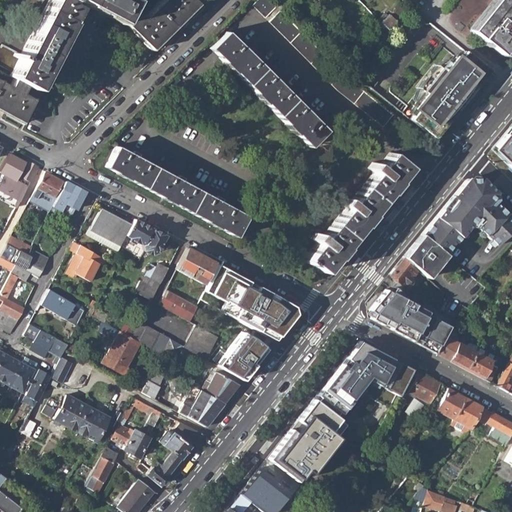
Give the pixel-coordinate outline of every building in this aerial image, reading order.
[(70,0),(48,0),(19,55),(8,76),(13,79),(26,86),(31,88),(75,7),(69,4),(70,0)] [(76,0),(85,4),(118,22),(126,7),(129,0),(76,0)] [(126,7),(118,22),(125,26),(150,49),(162,37),(184,13),(195,2),(192,0),(160,0),(143,19),(135,12),(126,7)] [(257,0),(253,4),(266,17),(277,7),(269,0),(257,0)] [(511,0),(495,0),(472,30),(501,54),(511,40),(511,0)] [(395,9),(400,14),(404,9),(399,5),(395,9)] [(352,101),(383,127),(393,115),(343,75),(281,11),(270,21),(336,89),(352,101)] [(381,22),(388,29),(395,20),(388,14),(381,22)] [(215,53),(218,56),(244,82),(261,66),(247,53),(235,40),(231,36),(227,32),(209,48),(215,53)] [(0,71),(8,76),(19,55),(0,45),(0,71)] [(418,108),(409,119),(432,138),(487,70),(464,51),(454,63),(451,60),(442,71),(438,67),(419,90),(422,93),(413,104),(418,108)] [(275,113),(291,97),(278,84),(261,66),(244,82),(275,113)] [(0,80),(0,110),(1,110),(21,122),(33,99),(22,93),(26,86),(13,79),(9,86),(0,80)] [(291,97),(275,113),(308,147),(324,131),(307,113),(291,97)] [(511,130),(508,128),(491,149),(503,160),(508,154),(509,156),(511,154),(511,130)] [(141,185),(151,165),(135,156),(116,146),(108,160),(105,166),(141,185)] [(308,261),(322,272),(334,256),(336,254),(338,252),(364,221),(365,220),(367,217),(393,186),(394,184),(395,183),(408,167),(390,152),(378,167),(372,162),(368,168),(373,173),(349,202),(343,197),(338,204),(344,208),(320,237),(314,233),(309,238),(315,243),(302,259),(305,262),(306,263),(308,261)] [(19,176),(28,181),(36,167),(26,161),(19,176)] [(186,210),(197,190),(178,180),(151,165),(141,185),(162,197),(186,210)] [(472,171),(420,235),(443,254),(466,226),(470,225),(475,230),(479,230),(495,246),(511,228),(511,220),(490,198),(495,192),(473,170),(472,171)] [(44,171),(35,188),(47,194),(53,197),(62,181),(51,175),(44,171)] [(64,182),(51,205),(69,215),(82,192),(74,187),(64,182)] [(44,201),(47,194),(35,188),(31,194),(44,201)] [(197,190),(186,210),(233,235),(244,215),(217,201),(197,190)] [(65,222),(69,215),(51,205),(48,211),(54,214),(57,218),(65,222)] [(100,209),(89,228),(119,244),(124,236),(130,225),(100,209)] [(141,250),(150,255),(155,252),(164,236),(153,230),(133,219),(130,225),(124,236),(140,245),(141,250)] [(116,249),(119,244),(89,228),(86,233),(116,249)] [(4,242),(25,253),(28,247),(29,246),(8,234),(4,242)] [(443,254),(420,235),(401,258),(416,270),(409,278),(408,282),(405,282),(403,286),(396,295),(379,283),(364,302),(368,317),(432,352),(446,327),(472,279),(443,254)] [(74,272),(89,280),(98,263),(104,266),(107,260),(73,241),(71,244),(68,250),(74,253),(63,272),(72,277),(74,272)] [(29,273),(31,273),(37,277),(44,263),(38,260),(25,253),(4,242),(0,248),(0,257),(14,265),(20,267),(29,273)] [(47,257),(28,247),(25,253),(38,260),(44,263),(47,257)] [(174,269),(200,283),(212,262),(196,253),(185,248),(174,269)] [(0,264),(11,270),(14,265),(0,257),(0,264)] [(387,274),(403,286),(405,282),(408,282),(409,278),(416,270),(401,258),(387,274)] [(291,299),(218,259),(197,296),(242,325),(211,360),(243,379),(295,312),(294,304),(291,299)] [(157,263),(154,268),(148,279),(144,276),(143,276),(140,282),(138,280),(132,291),(149,300),(166,268),(157,263)] [(29,273),(20,267),(14,265),(11,270),(10,271),(20,276),(20,278),(25,281),(29,273)] [(149,266),(144,276),(148,279),(154,268),(149,266)] [(0,310),(8,314),(16,319),(18,316),(22,307),(6,298),(17,276),(10,272),(0,290),(0,310)] [(156,303),(185,320),(192,307),(193,306),(163,289),(156,303)] [(83,299),(95,306),(98,301),(85,295),(83,299)] [(74,312),(81,316),(84,309),(77,305),(74,312)] [(108,313),(95,306),(92,313),(105,320),(108,313)] [(0,329),(0,330),(8,314),(0,310),(0,329)] [(0,330),(9,334),(16,319),(8,314),(0,330)] [(122,328),(129,331),(135,320),(129,316),(122,328)] [(65,325),(57,340),(65,345),(75,326),(63,319),(61,323),(65,325)] [(182,357),(186,349),(182,347),(138,321),(131,334),(141,340),(174,357),(176,354),(182,357)] [(22,336),(31,341),(37,330),(28,325),(22,336)] [(194,325),(182,347),(186,349),(198,356),(204,359),(216,337),(194,325)] [(455,364),(464,369),(473,352),(458,343),(453,331),(446,327),(432,352),(440,357),(455,364)] [(102,360),(124,372),(128,365),(127,365),(141,340),(131,334),(121,329),(107,354),(105,353),(102,360)] [(30,342),(46,351),(49,346),(53,338),(37,330),(31,341),(30,342)] [(397,392),(411,367),(359,336),(314,396),(336,413),(338,409),(341,411),(368,376),(397,392)] [(49,346),(46,351),(58,357),(59,356),(63,349),(65,345),(57,340),(53,338),(49,346)] [(27,349),(42,358),(46,351),(30,342),(29,344),(27,349)] [(0,380),(4,383),(2,387),(5,389),(7,385),(20,361),(0,349),(0,380)] [(182,357),(194,363),(198,356),(186,349),(182,357)] [(478,377),(487,382),(496,365),(489,362),(491,358),(475,349),(473,352),(464,369),(478,377)] [(502,390),(507,393),(510,388),(504,385),(511,369),(511,351),(494,386),(502,390)] [(71,362),(59,356),(58,357),(49,375),(48,376),(60,382),(71,362)] [(7,385),(20,392),(35,365),(34,362),(31,361),(28,365),(20,361),(7,385)] [(140,392),(153,399),(160,386),(158,386),(165,371),(154,365),(140,392)] [(20,399),(32,405),(35,400),(48,376),(49,375),(42,372),(37,368),(20,399)] [(199,390),(222,402),(236,384),(214,372),(208,382),(204,381),(199,390)] [(427,378),(417,373),(407,392),(415,396),(404,412),(413,419),(424,402),(427,403),(437,384),(427,378)] [(177,411),(204,426),(205,425),(213,415),(223,403),(222,402),(199,390),(192,386),(177,411)] [(434,410),(451,419),(463,397),(453,392),(446,388),(434,410)] [(52,416),(93,438),(106,414),(65,393),(52,416)] [(336,413),(314,396),(267,454),(301,481),(348,423),(336,413)] [(463,397),(451,419),(448,424),(460,431),(465,430),(468,426),(479,406),(470,401),(463,397)] [(146,421),(153,425),(160,413),(132,398),(129,403),(149,414),(146,421)] [(42,412),(52,416),(55,409),(45,405),(42,412)] [(489,437),(505,445),(511,435),(509,434),(511,427),(511,423),(499,417),(485,409),(478,418),(494,427),(489,437)] [(15,437),(25,443),(31,431),(32,432),(38,422),(30,417),(24,427),(21,426),(15,437)] [(171,434),(187,446),(198,433),(179,423),(171,434)] [(119,446),(137,455),(146,437),(132,429),(117,424),(110,439),(120,444),(119,446)] [(165,447),(178,457),(182,453),(187,446),(171,434),(166,430),(157,441),(165,447)] [(72,442),(66,453),(75,457),(81,447),(72,442)] [(511,444),(503,461),(511,466),(511,444)] [(154,462),(145,474),(157,484),(168,471),(175,461),(178,457),(165,447),(156,460),(160,464),(158,466),(154,462)] [(75,503),(80,505),(81,504),(83,498),(82,497),(83,495),(88,497),(92,491),(96,493),(112,464),(111,463),(116,454),(105,448),(75,503)] [(73,461),(75,457),(66,453),(64,457),(73,461)] [(262,460),(238,492),(263,511),(270,511),(293,485),(262,460)] [(0,507),(6,511),(18,511),(22,507),(0,489),(0,484),(6,476),(0,471),(0,507)] [(115,511),(134,511),(140,505),(151,491),(136,479),(112,509),(115,511)] [(409,499),(420,503),(420,500),(423,489),(418,487),(416,490),(409,499)] [(438,511),(439,503),(442,496),(423,489),(420,500),(420,503),(419,506),(438,511)] [(438,511),(442,511),(451,511),(454,505),(451,504),(453,500),(442,496),(439,503),(438,511)] [(458,502),(457,507),(466,510),(468,505),(458,502)]
